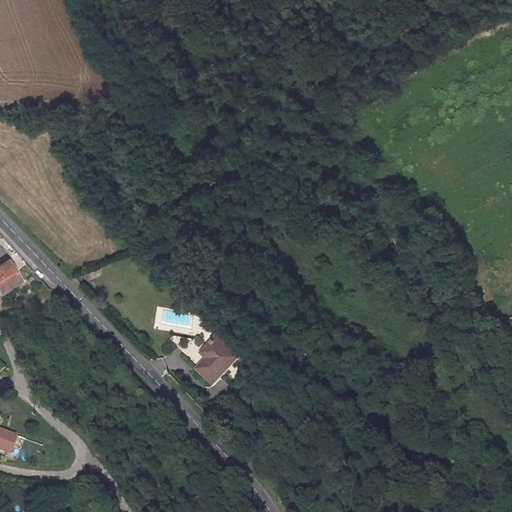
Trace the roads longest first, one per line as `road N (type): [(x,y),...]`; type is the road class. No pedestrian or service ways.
road 1 (tertiary): [(268,511),(241,471),(0,216)]
road 2 (unclassified): [(0,329),(21,386),(81,454),(72,472),(57,476),(0,467)]
road 3 (track): [(122,117),(0,108)]
